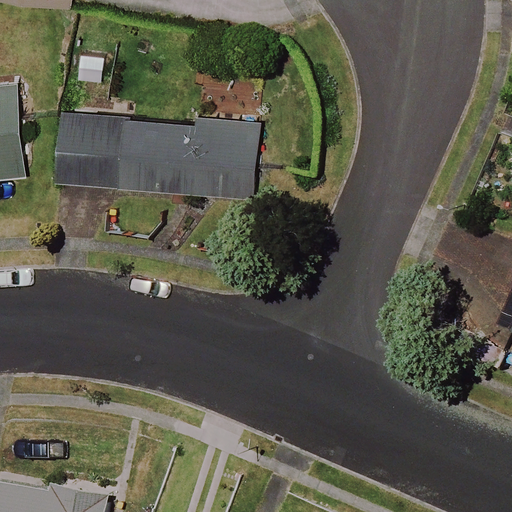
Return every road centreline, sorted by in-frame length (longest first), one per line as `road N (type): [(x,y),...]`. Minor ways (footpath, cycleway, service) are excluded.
road 1 (residential): [(407,0),(420,62),(401,150),(301,386)]
road 2 (residential): [(301,386),(160,336),(90,322),(0,323)]
road 3 (residential): [(511,479),(301,386)]
